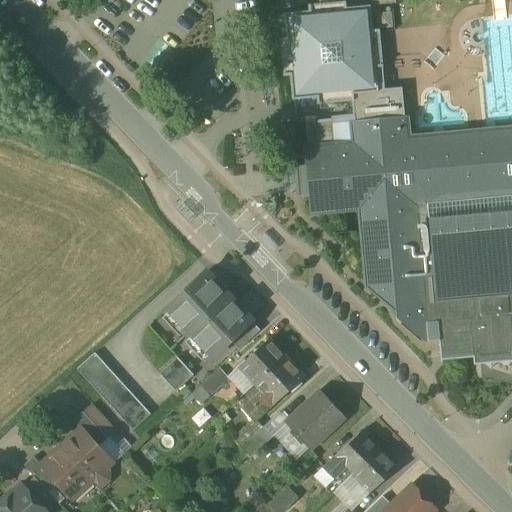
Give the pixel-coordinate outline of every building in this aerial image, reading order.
[(346,2),(334,2),(333,0),(319,0),(319,3),(308,4),(308,11),(284,12),(286,37),(280,38),(283,76),(290,76),(292,100),(317,98),(317,104),(352,101),(353,120),(404,117),(402,88),(384,89),(382,59),(380,30),(372,31),(371,13),(371,6),(346,8),(346,2)] [(435,133),(411,134),(410,116),(404,117),(353,120),(348,121),(350,141),(334,142),(307,144),(303,145),(305,165),(294,166),(295,181),(297,197),(308,196),(310,216),(357,212),(363,286),(392,311),(392,314),(423,341),(439,341),(440,361),(473,358),(473,364),(485,364),(491,369),(497,363),(511,361),(511,125),(496,127),(486,128),(475,129),(443,132),(435,133)] [(332,119),(305,121),(307,144),(334,142),(332,119)] [(206,272),(165,310),(210,359),(230,340),(251,321),(206,272)] [(251,321),(230,340),(239,350),(260,331),(251,321)] [(268,340),(239,367),(255,385),(285,358),(268,340)] [(151,415),(95,353),(77,369),(133,431),(151,415)] [(193,376),(177,358),(160,374),(176,392),(193,376)] [(285,358),(255,385),(261,391),(241,410),(251,420),(254,424),(257,421),(274,405),(303,378),(285,358)] [(219,368),(200,386),(210,396),(229,379),(219,368)] [(321,392),(287,423),(311,450),(345,419),(321,392)] [(108,439),(83,412),(74,421),(82,430),(82,429),(99,447),(108,439)] [(251,420),(232,438),(241,448),(263,428),(257,421),(254,424),(251,420)] [(263,428),(241,448),(251,458),(272,438),(263,428)] [(99,447),(82,429),(82,430),(62,448),(91,481),(99,489),(108,481),(108,465),(112,462),(99,447)] [(362,431),(335,456),(336,457),(323,469),(334,479),(347,468),(353,473),(379,449),(362,431)] [(91,481),(62,448),(42,466),(41,467),(57,485),(71,499),(91,481)] [(379,449),(353,473),(362,482),(351,493),(359,501),(371,491),(396,467),(379,449)] [(57,485),(41,467),(42,466),(34,457),(24,466),(34,477),(48,493),(57,485)] [(48,493),(34,477),(24,487),(45,510),(56,501),(48,493)] [(24,487),(22,484),(2,502),(11,511),(46,511),(45,510),(24,487)] [(392,505),(384,511),(433,511),(435,510),(412,486),(392,505)] [(287,489),(270,506),(275,511),(282,511),(296,499),(287,489)] [(383,496),(366,511),(384,511),(392,505),(391,504),(391,505),(383,497),(384,497),(383,496)] [(11,511),(2,502),(0,504),(0,511),(11,511)]
